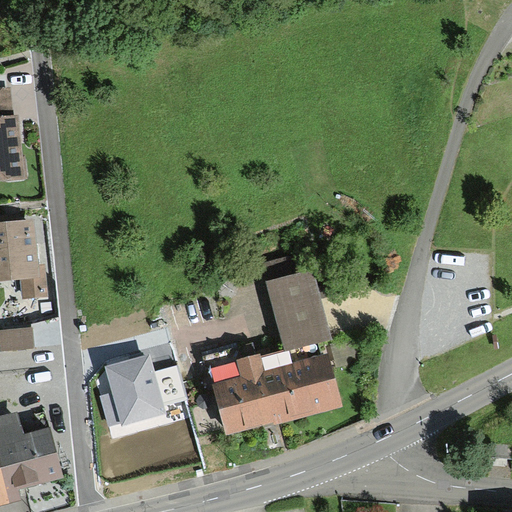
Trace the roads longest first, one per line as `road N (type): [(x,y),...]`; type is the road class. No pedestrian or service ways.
road 1 (track): [(96,511),(37,51)]
road 2 (tertiary): [(160,511),(231,495),(382,439)]
road 3 (unclassified): [(382,439),(390,455),(436,483),(511,491)]
road 4 (tertiary): [(382,439),(511,373)]
